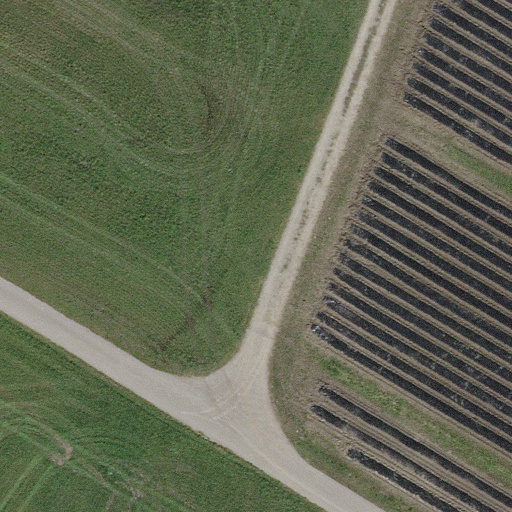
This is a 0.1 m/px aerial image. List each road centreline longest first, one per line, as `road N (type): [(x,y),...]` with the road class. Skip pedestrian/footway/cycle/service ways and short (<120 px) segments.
road 1 (track): [(235,417),(390,0)]
road 2 (track): [(377,511),(235,417),(0,281)]
